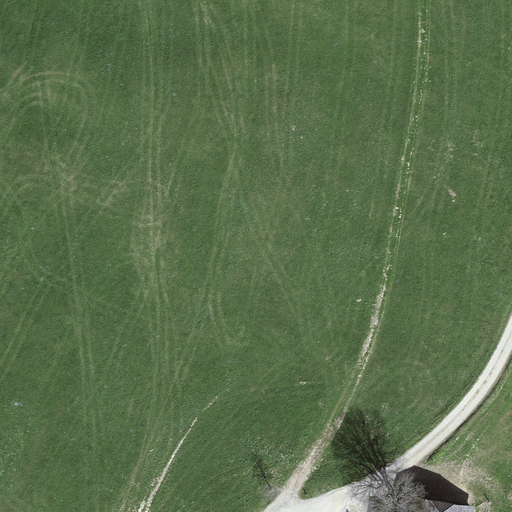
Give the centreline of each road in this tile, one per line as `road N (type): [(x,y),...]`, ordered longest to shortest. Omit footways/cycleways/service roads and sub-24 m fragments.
road 1 (track): [(278,511),(341,410),(374,329),(413,116),(424,0)]
road 2 (track): [(365,511),(368,489),(485,382),(511,328)]
